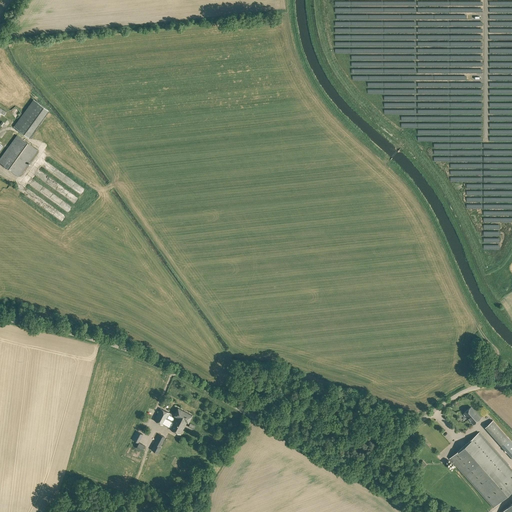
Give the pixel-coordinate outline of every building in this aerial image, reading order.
[(25,132),(43,104),(34,98),(16,127),(25,132)] [(44,104),(25,133),(31,137),(50,109),(44,104)] [(0,162),(18,176),(37,150),(17,135),(0,158),(0,162)] [(473,424),(480,418),(471,407),(464,413),(473,424)] [(182,410),(178,408),(174,415),(176,416),(171,424),(165,421),(170,413),(160,408),(154,420),(181,434),(187,422),(189,422),(192,415),(189,413),(182,410)] [(510,439),(511,438),(494,419),(487,426),(504,446),(511,440),(510,439)] [(139,443),(143,434),(136,430),(132,439),(139,443)] [(493,508),(511,491),(511,469),(508,465),(509,465),(479,432),(449,458),(478,491),(479,491),(493,508)] [(158,453),(161,447),(160,447),(165,437),(158,433),(155,439),(157,440),(151,449),(158,453)] [(142,451),(145,445),(139,442),(136,448),(142,451)] [(511,511),(511,502),(501,511),(511,511)]
